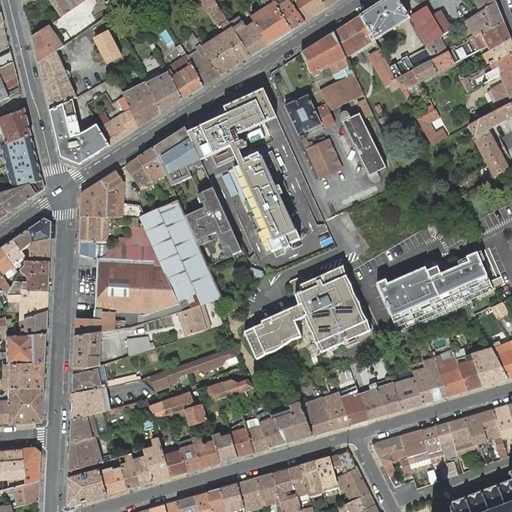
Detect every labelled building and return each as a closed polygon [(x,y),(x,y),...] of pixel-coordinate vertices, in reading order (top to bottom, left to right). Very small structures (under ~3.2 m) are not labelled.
[(86,0),(50,0),(62,17),(84,2),(86,0)] [(101,0),(91,0),(64,17),(76,35),(100,20),(99,19),(110,12),(101,0)] [(219,27),(221,26),(228,21),(218,5),(214,0),(200,0),(208,11),(219,27)] [(262,12),(253,18),(255,21),(270,45),(292,30),(275,4),(274,1),(272,0),(261,0),(260,1),(265,10),(262,12)] [(275,0),(274,1),(275,4),(292,30),(305,22),(289,0),(275,0)] [(289,0),(305,22),(328,8),(322,0),(289,0)] [(400,0),(385,0),(361,16),(375,40),(411,18),(406,10),(400,0)] [(476,0),(482,11),(496,2),(494,0),(476,0)] [(477,36),(504,22),(496,2),(482,11),(478,13),(468,20),(477,36)] [(427,8),(411,18),(426,44),(441,35),(454,28),(443,9),(431,16),(427,8)] [(335,32),(347,59),(376,41),(375,40),(361,16),(335,32)] [(232,28),(251,57),(270,45),(255,21),(249,25),(247,27),(245,23),(243,21),(240,17),(232,22),(233,24),(231,26),(232,28)] [(204,51),(221,76),(251,57),(232,28),(231,26),(228,21),(221,26),(223,29),(225,33),(223,34),(220,36),(219,37),(217,38),(216,39),(204,47),(202,48),(204,51)] [(480,49),(509,35),(504,22),(477,36),(474,38),(480,49)] [(59,50),(64,46),(62,43),(52,29),(50,25),(33,37),(39,63),(57,51),(59,50)] [(95,38),(100,47),(114,39),(109,31),(96,38),(95,38)] [(333,75),(351,67),(347,59),(335,32),(302,53),(312,73),(329,65),(333,75)] [(449,51),(441,35),(426,44),(428,47),(435,59),(449,51)] [(197,47),(200,46),(199,44),(194,36),(191,39),(197,48),(197,47)] [(114,39),(100,47),(104,55),(118,47),(114,39)] [(489,62),(491,65),(511,53),(511,41),(511,39),(490,50),(485,53),(487,56),(492,54),(495,59),(489,62)] [(118,47),(104,55),(108,63),(122,56),(118,47)] [(428,47),(390,67),(396,79),(413,70),(431,60),(435,59),(428,47)] [(187,56),(182,48),(179,51),(184,59),(187,56)] [(58,55),(57,51),(39,63),(45,88),(50,111),(64,105),(73,100),(77,98),(74,91),(73,89),(72,87),(71,85),(67,75),(65,72),(58,55)] [(204,87),(221,76),(204,51),(200,53),(194,56),(192,58),(189,60),(191,62),(204,87)] [(435,59),(431,60),(438,72),(455,63),(449,51),(435,59)] [(0,69),(14,62),(11,52),(0,57),(0,69)] [(390,67),(382,52),(373,57),(389,87),(391,86),(395,92),(401,89),(396,79),(390,67)] [(489,81),(501,74),(511,68),(511,53),(491,65),(493,70),(486,74),(489,81)] [(183,100),(204,87),(191,62),(189,60),(187,56),(184,59),(179,62),(169,68),(167,70),(168,71),(168,72),(170,76),(183,100)] [(431,60),(413,70),(420,81),(438,72),(431,60)] [(19,84),(14,62),(0,69),(0,80),(6,91),(19,84)] [(504,82),(511,101),(511,68),(501,74),(504,82)] [(396,79),(401,89),(402,91),(407,99),(411,97),(406,88),(420,81),(413,70),(396,79)] [(158,73),(144,79),(146,82),(148,86),(161,114),(183,100),(170,76),(168,72),(168,71),(159,75),(158,73)] [(329,111),(364,95),(363,93),(354,74),(336,82),(320,90),(326,103),(327,106),(328,108),(329,111)] [(461,81),(468,92),(472,90),(466,78),(461,81)] [(0,146),(1,146),(0,144),(0,101),(9,97),(8,95),(6,91),(0,80),(0,146)] [(126,92),(122,94),(124,98),(139,128),(161,114),(148,86),(146,82),(142,84),(143,87),(127,94),(126,92)] [(502,108),(511,102),(511,101),(504,82),(487,92),(491,100),(496,97),(502,108)] [(143,87),(142,84),(135,87),(133,89),(126,92),(127,94),(143,87)] [(8,95),(9,97),(21,91),(20,88),(8,95)] [(199,128),(189,133),(202,160),(212,155),(237,144),(241,142),(238,135),(267,122),(277,117),(265,89),(254,94),(225,108),(221,109),(218,120),(199,128)] [(286,106),(302,141),(307,139),(305,133),(322,125),(316,112),(309,96),(286,106)] [(101,129),(111,146),(139,128),(124,98),(120,101),(122,106),(126,114),(120,117),(111,122),(101,129)] [(81,134),(73,100),(64,105),(50,111),(62,158),(80,165),(111,146),(101,129),(98,125),(87,131),(81,134)] [(479,143),(497,178),(507,172),(510,170),(503,156),(496,143),(489,130),(511,117),(511,102),(502,108),(470,125),(477,139),(479,143)] [(301,141),(302,141),(286,106),(301,141)] [(335,122),(329,111),(328,108),(327,106),(318,111),(324,124),(325,127),(335,122)] [(32,135),(25,109),(0,118),(0,124),(1,127),(0,127),(0,144),(1,146),(2,146),(32,135)] [(434,110),(418,119),(433,145),(443,139),(448,136),(434,110)] [(318,111),(316,112),(322,125),(324,124),(318,111)] [(97,122),(98,125),(101,129),(111,122),(107,116),(106,113),(95,120),(97,122)] [(360,113),(343,121),(370,176),(386,167),(360,113)] [(305,133),(307,139),(324,131),(322,125),(305,133)] [(189,133),(186,127),(154,147),(164,169),(166,173),(167,175),(172,186),(193,176),(188,166),(202,160),(189,133)] [(3,167),(6,166),(37,156),(32,135),(2,146),(6,163),(3,164),(3,167)] [(343,165),(331,139),(307,150),(319,176),(343,165)] [(249,158),(241,142),(237,144),(244,160),(249,158)] [(154,147),(139,157),(153,181),(157,179),(159,177),(161,179),(167,175),(166,173),(164,169),(154,147)] [(257,155),(249,158),(244,160),(245,164),(235,169),(272,252),(283,247),(285,250),(291,247),(290,244),(301,239),(280,195),(283,194),(280,186),(276,188),(272,178),(282,173),(272,152),(258,158),(257,155)] [(6,166),(10,179),(14,177),(21,175),(33,171),(40,169),(37,156),(6,166)] [(126,165),(143,191),(155,184),(153,181),(139,157),(126,165)] [(14,177),(10,179),(11,185),(12,190),(17,188),(24,186),(30,184),(36,183),(43,180),(42,176),(40,169),(33,171),(21,175),(14,177)] [(82,194),(81,216),(107,217),(109,217),(123,218),(123,194),(120,194),(121,184),(124,181),(117,171),(83,193),(82,194)] [(43,180),(36,183),(30,184),(24,186),(17,188),(12,190),(0,193),(0,199),(9,213),(37,195),(44,189),(45,188),(43,180)] [(228,257),(242,251),(214,187),(200,194),(207,210),(187,219),(198,244),(218,235),(228,257)] [(0,219),(9,213),(0,199),(0,219)] [(214,301),(222,298),(198,244),(187,219),(179,200),(168,205),(157,210),(149,213),(140,218),(139,217),(138,227),(130,227),(130,238),(120,237),(120,245),(108,244),(108,242),(105,241),(105,244),(97,244),(97,241),(80,240),(80,254),(98,259),(95,319),(77,318),(76,337),(102,333),(130,328),(170,316),(178,313),(191,309),(205,304),(214,301)] [(139,213),(140,218),(149,213),(147,209),(139,213)] [(423,218),(428,227),(436,222),(432,213),(423,218)] [(81,216),(80,240),(97,241),(97,244),(105,244),(105,241),(108,242),(109,217),(107,217),(81,216)] [(130,218),(130,227),(138,227),(139,217),(130,218)] [(14,240),(22,251),(32,243),(51,239),(52,222),(45,219),(14,240)] [(32,258),(27,258),(27,259),(26,261),(32,261),(50,262),(51,239),(32,243),(32,258)] [(26,257),(22,251),(14,240),(1,248),(13,265),(23,258),(26,263),(26,261),(27,259),(27,258),(26,257)] [(13,265),(1,248),(0,249),(0,270),(2,274),(10,269),(14,274),(17,272),(14,267),(13,265)] [(483,262),(479,253),(469,257),(470,262),(451,270),(447,263),(429,271),(427,265),(387,282),(386,280),(377,284),(397,331),(495,290),(483,262)] [(48,292),(50,262),(32,261),(26,261),(26,263),(25,266),(22,270),(29,278),(29,282),(14,281),(11,287),(8,295),(21,294),(21,289),(29,289),(29,291),(48,292)] [(260,261),(253,263),(256,276),(264,274),(260,261)] [(324,352),(369,332),(361,313),(357,304),(353,295),(351,296),(347,288),(349,287),(345,277),(341,269),(308,282),(305,275),(292,280),(298,295),(301,294),(304,303),(289,309),(290,312),(272,320),(271,317),(262,321),(264,327),(246,335),(256,356),(267,354),(279,359),(286,347),(296,345),(305,344),(299,331),(312,325),(324,352)] [(11,287),(2,274),(0,270),(0,293),(5,290),(8,295),(11,287)] [(21,321),(25,319),(48,312),(48,292),(29,291),(29,289),(21,289),(21,294),(23,294),(23,315),(20,315),(21,321)] [(510,313),(503,303),(491,308),(499,320),(510,313)] [(212,328),(205,304),(191,309),(178,313),(185,337),(212,328)] [(20,332),(20,336),(47,335),(48,312),(25,319),(25,332),(20,332)] [(8,325),(0,327),(0,332),(2,332),(2,339),(7,339),(8,352),(1,352),(1,361),(3,361),(3,365),(4,365),(8,365),(45,364),(47,335),(20,336),(12,336),(8,336),(8,325)] [(75,345),(74,368),(88,368),(92,367),(100,366),(101,366),(102,342),(102,341),(102,333),(76,337),(75,345)] [(150,335),(128,337),(130,353),(152,351),(150,335)] [(496,343),(491,346),(493,349),(508,379),(511,378),(511,342),(511,343),(511,342),(502,346),(500,341),(496,343)] [(232,347),(151,377),(152,382),(154,381),(157,388),(169,383),(170,385),(178,382),(182,376),(200,369),(207,371),(223,366),(227,360),(236,356),(232,347)] [(484,386),(508,379),(493,349),(488,350),(490,355),(478,358),(477,354),(472,355),(484,386)] [(457,360),(456,357),(443,362),(440,355),(435,357),(435,359),(449,397),(468,391),(457,360)] [(468,391),(484,386),(472,355),(457,360),(468,391)] [(238,362),(236,356),(228,359),(230,365),(238,362)] [(433,367),(413,372),(415,377),(425,404),(449,397),(435,359),(431,360),(433,367)] [(44,389),(45,364),(8,365),(4,365),(4,385),(2,385),(2,389),(9,389),(44,389)] [(106,385),(107,388),(109,387),(108,382),(105,364),(101,366),(100,366),(92,367),(92,371),(98,370),(102,386),(106,385)] [(74,375),(73,394),(107,388),(106,385),(102,386),(98,370),(92,371),(92,367),(88,368),(74,368),(74,375)] [(108,382),(109,387),(141,380),(140,377),(137,377),(137,375),(108,382)] [(403,410),(425,404),(415,377),(393,383),(403,410)] [(254,388),(248,379),(239,382),(233,380),(224,383),(224,382),(211,387),(215,400),(220,399),(237,394),(246,391),(254,388)] [(388,414),(403,410),(393,383),(393,382),(389,384),(388,379),(376,383),(378,387),(388,414)] [(154,381),(152,382),(156,392),(171,386),(170,385),(169,383),(157,388),(154,381)] [(369,420),(388,414),(378,387),(376,383),(369,385),(371,390),(373,395),(361,400),(362,401),(369,420)] [(352,425),(369,420),(362,401),(361,400),(359,395),(356,386),(349,389),(352,394),(341,398),(352,425)] [(73,399),(72,420),(94,414),(102,412),(111,410),(107,392),(107,388),(73,394),(73,399)] [(42,422),(44,389),(9,389),(9,401),(0,401),(0,426),(10,425),(42,422)] [(373,395),(371,390),(362,394),(359,395),(361,400),(373,395)] [(248,396),(246,391),(237,394),(238,399),(248,396)] [(154,419),(171,414),(185,409),(191,408),(187,394),(174,398),(150,406),(154,419)] [(335,430),(352,425),(341,398),(340,395),(324,401),(335,430)] [(313,436),(335,430),(324,401),(323,399),(302,407),(313,436)] [(133,404),(111,410),(112,414),(134,408),(133,404)] [(191,408),(185,409),(187,416),(190,425),(193,424),(208,420),(203,404),(195,407),(191,408)] [(287,443),(313,436),(302,407),(301,405),(293,407),(293,408),(280,413),(280,412),(271,415),(273,418),(287,443)] [(511,416),(509,405),(494,409),(503,439),(511,436),(511,416)] [(185,409),(171,414),(172,420),(187,416),(185,409)] [(494,409),(479,413),(488,441),(488,443),(493,442),(491,437),(494,436),(498,450),(501,459),(502,460),(508,458),(508,457),(506,448),(503,439),(494,409)] [(72,420),(71,444),(97,436),(100,435),(95,418),(102,416),(103,416),(102,412),(94,414),(72,420)] [(273,418),(271,415),(270,413),(258,419),(260,424),(273,418)] [(479,413),(465,418),(473,445),(475,449),(480,467),(486,464),(479,444),(488,441),(479,413)] [(100,435),(106,434),(102,416),(95,418),(100,435)] [(271,448),(287,443),(273,418),(260,424),(261,426),(271,448)] [(465,418),(449,422),(458,455),(459,457),(459,458),(462,458),(460,454),(475,449),(473,445),(465,418)] [(261,426),(260,424),(258,419),(244,422),(247,429),(247,430),(261,426)] [(449,422),(435,426),(444,454),(445,458),(458,455),(449,422)] [(254,453),(271,448),(261,426),(247,430),(249,436),(254,453)] [(435,426),(422,430),(430,458),(432,464),(438,462),(444,480),(451,478),(447,464),(446,460),(445,458),(444,454),(435,426)] [(238,458),(254,453),(249,436),(247,430),(247,429),(230,434),(231,435),(238,458)] [(422,430),(401,436),(412,473),(416,472),(414,463),(430,458),(422,430)] [(213,437),(215,442),(221,463),(238,458),(231,435),(230,434),(230,432),(226,433),(224,433),(221,434),(213,437)] [(104,462),(120,458),(118,454),(118,453),(102,457),(97,436),(71,444),(70,471),(83,468),(91,465),(98,464),(103,462),(104,462)] [(373,445),(384,466),(391,463),(400,459),(405,475),(412,473),(401,436),(373,444),(373,445)] [(154,482),(171,477),(165,457),(159,438),(153,440),(155,447),(144,450),(154,482)] [(194,439),(193,438),(179,442),(182,452),(188,473),(202,468),(194,439)] [(198,438),(194,439),(202,468),(221,463),(215,442),(202,446),(200,439),(198,438)] [(0,451),(0,491),(2,491),(5,490),(14,487),(40,481),(41,454),(35,448),(0,451)] [(141,486),(154,482),(144,450),(132,454),(141,486)] [(349,451),(330,457),(333,469),(345,466),(348,472),(357,468),(349,451)] [(171,477),(188,473),(182,452),(165,457),(171,477)] [(129,490),(141,486),(132,454),(124,456),(120,457),(121,460),(126,459),(127,463),(122,464),(123,467),(129,490)] [(330,457),(315,461),(324,492),(327,491),(325,484),(333,482),(335,488),(338,487),(336,478),(333,469),(330,457)] [(315,461),(301,466),(309,492),(310,496),(324,492),(315,461)] [(396,474),(391,463),(384,466),(389,477),(396,474)] [(454,463),(447,464),(451,478),(458,475),(454,463)] [(93,471),(91,465),(83,468),(84,473),(93,471)] [(301,466),(290,469),(295,488),(297,494),(298,495),(309,492),(301,466)] [(107,496),(129,490),(123,467),(114,470),(113,467),(104,470),(100,471),(107,496)] [(69,507),(107,496),(100,471),(100,469),(93,471),(84,473),(83,468),(70,471),(69,478),(68,506),(69,507)] [(363,480),(357,468),(348,472),(336,478),(338,487),(339,491),(363,480)] [(511,511),(511,468),(510,470),(510,472),(509,472),(510,475),(511,479),(499,484),(499,482),(496,483),(497,485),(483,490),(482,489),(480,490),(480,491),(467,497),(466,495),(464,496),(464,497),(450,503),(450,501),(448,502),(449,504),(447,504),(448,505),(445,506),(444,509),(445,511),(442,511),(511,511)] [(290,469),(272,474),(283,511),(294,511),(299,511),(302,511),(302,509),(299,499),(298,495),(297,494),(287,497),(285,491),(295,488),(290,469)] [(428,472),(432,484),(438,482),(434,470),(428,472)] [(283,511),(272,474),(258,478),(266,506),(276,503),(279,511),(283,511)] [(402,485),(396,474),(389,477),(395,488),(402,485)] [(258,478),(238,484),(245,508),(245,511),(248,511),(251,511),(266,507),(266,506),(258,478)] [(363,480),(339,491),(340,494),(347,491),(352,502),(370,494),(363,480)] [(39,501),(40,481),(14,487),(19,506),(39,501)] [(325,484),(327,491),(335,488),(333,482),(325,484)] [(238,484),(220,489),(226,511),(231,511),(245,508),(238,484)] [(226,511),(220,489),(208,493),(213,511),(226,511)] [(213,511),(208,493),(195,496),(199,511),(213,511)] [(370,494),(352,502),(344,505),(346,510),(351,507),(353,511),(361,511),(376,505),(370,494)] [(6,506),(3,496),(0,497),(0,511),(13,511),(13,508),(12,505),(6,506)] [(199,511),(195,496),(177,501),(180,511),(199,511)] [(180,511),(177,501),(165,505),(166,511),(180,511)]
